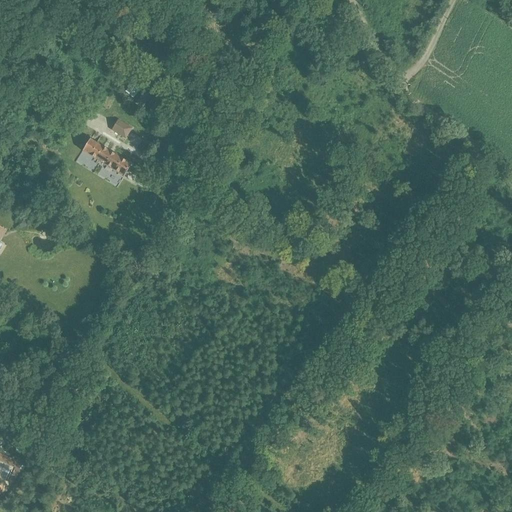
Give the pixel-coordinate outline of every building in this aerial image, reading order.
[(132,82),(125,92),(132,98),(140,89),(132,82)] [(144,92),(136,104),(142,108),(150,96),(144,92)] [(115,125),(111,131),(125,140),(132,129),(117,120),(115,125)] [(123,177),(126,171),(131,165),(112,153),(111,153),(102,147),(96,144),(91,140),(90,140),(82,152),(103,165),(123,177)] [(7,201),(16,208),(23,198),(14,191),(7,201)] [(21,229),(23,229),(30,225),(26,217),(17,221),(20,227),(21,229)] [(0,406),(0,417),(5,420),(9,410),(0,406)] [(0,453),(0,462),(14,469),(17,462),(0,453)]
